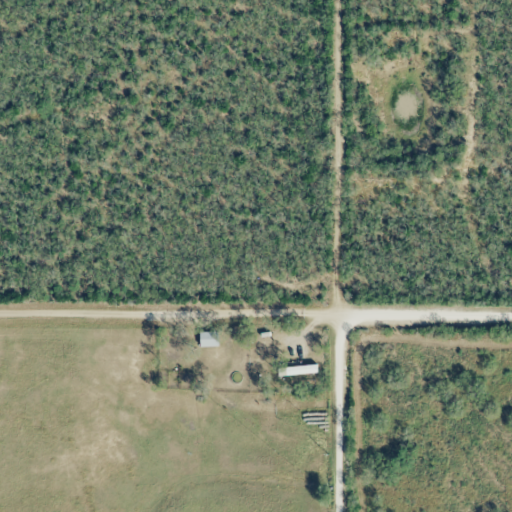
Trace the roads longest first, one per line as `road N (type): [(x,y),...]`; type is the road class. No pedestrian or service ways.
road 1 (residential): [(338,511),(338,314)]
road 2 (residential): [(338,314),(511,314)]
